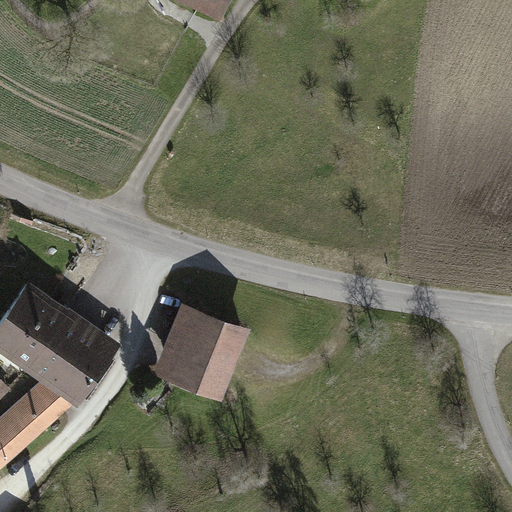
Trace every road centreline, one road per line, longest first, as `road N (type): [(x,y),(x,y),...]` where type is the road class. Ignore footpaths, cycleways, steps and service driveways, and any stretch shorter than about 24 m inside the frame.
road 1 (tertiary): [(0,177),(168,240),(359,292),(482,310)]
road 2 (track): [(168,240),(146,317),(105,391),(0,508)]
road 3 (unclassified): [(482,310),(490,408),(511,443)]
